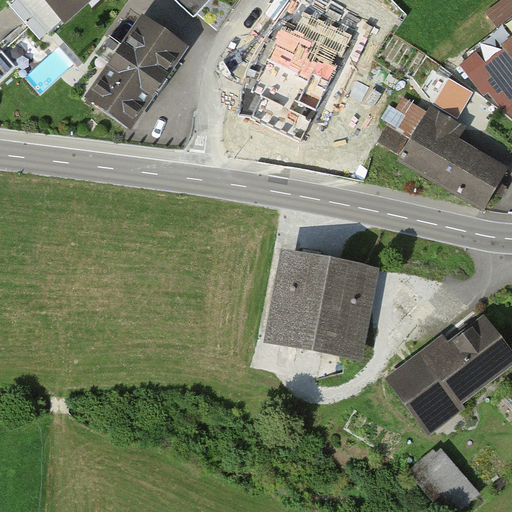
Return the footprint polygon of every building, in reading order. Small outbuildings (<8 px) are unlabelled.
[(89,0),(42,0),(64,23),(89,0)] [(210,0),(178,0),(194,16),(210,0)] [(511,0),(501,0),(488,11),(501,26),(511,16),(511,0)] [(109,38),(74,89),(130,128),(184,52),(144,24),(126,49),(109,38)] [(0,84),(17,70),(2,54),(0,55),(0,84)] [(485,65),(477,54),(460,66),(485,97),(489,94),(504,112),(511,106),(511,105),(483,67),(485,65)] [(325,116),(311,148),(342,161),(364,109),(339,99),(331,119),(325,116)] [(400,161),(485,210),(507,172),(423,122),(400,161)] [(409,141),(388,128),(378,144),(399,157),(409,141)] [(349,357),(364,272),(297,261),(281,345),(349,357)] [(511,344),(486,309),(391,378),(428,428),(511,366),(511,344)] [(451,511),(472,494),(436,454),(403,483),(427,511),(451,511)]
